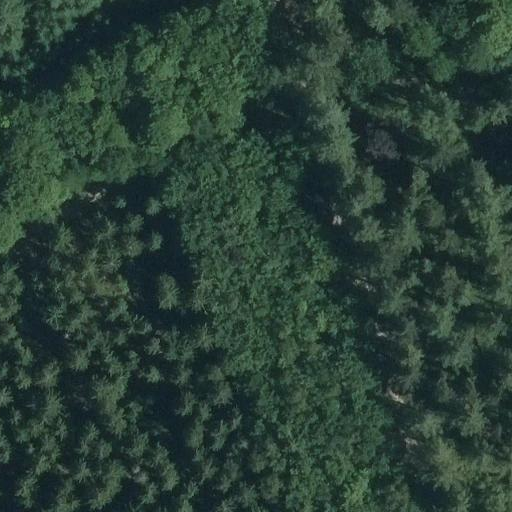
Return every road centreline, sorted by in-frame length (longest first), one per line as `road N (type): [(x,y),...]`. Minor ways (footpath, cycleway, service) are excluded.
road 1 (track): [(438,0),(310,66),(292,92),(0,242)]
road 2 (track): [(292,92),(430,511)]
road 3 (track): [(292,92),(511,65)]
